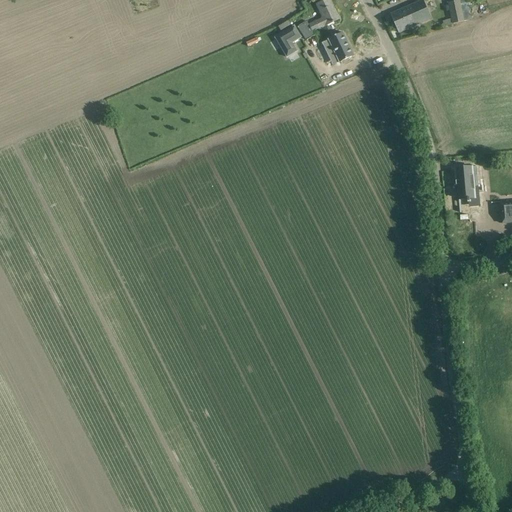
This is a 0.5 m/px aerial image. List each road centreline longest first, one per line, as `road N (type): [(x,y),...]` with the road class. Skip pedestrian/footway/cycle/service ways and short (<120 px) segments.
road 1 (unclassified): [(443,269),(428,134),(365,0)]
road 2 (unclassified): [(466,470),(443,269)]
